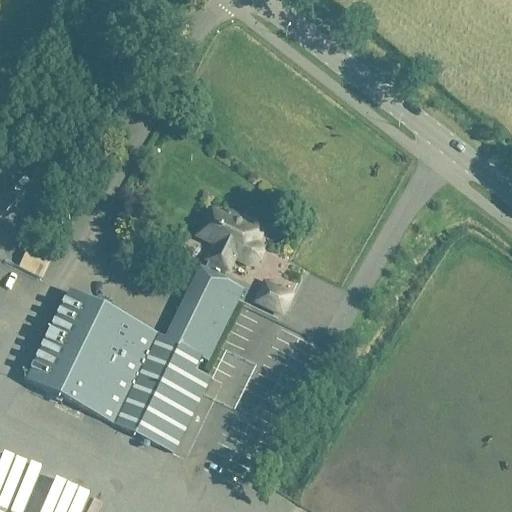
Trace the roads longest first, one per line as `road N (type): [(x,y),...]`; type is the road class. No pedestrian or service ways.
road 1 (unknown): [(213,0),(87,231),(8,353),(7,375),(12,397),(31,414),(223,511)]
road 2 (tertiary): [(511,193),(262,0)]
